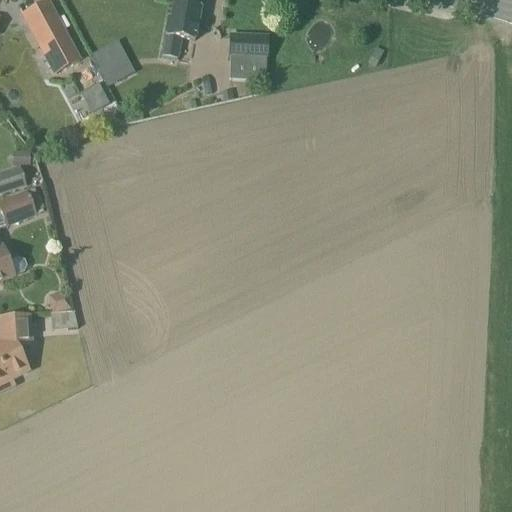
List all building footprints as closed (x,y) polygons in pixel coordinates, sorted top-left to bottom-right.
[(79,63),(47,3),(22,17),(54,76),(79,63)] [(168,19),(164,36),(167,37),(162,58),(176,61),(180,40),(194,43),(200,9),(174,4),(171,19),(168,19)] [(229,38),(229,61),(217,62),(219,74),(239,74),(238,81),(265,80),(265,68),(267,67),(267,64),(268,64),(268,39),(229,38)] [(105,49),(91,56),(102,78),(116,70),(105,49)] [(12,168),(29,168),(29,154),(12,154),(12,168)] [(21,172),(0,178),(0,197),(26,189),(21,172)] [(34,193),(26,196),(0,206),(0,211),(6,228),(42,214),(34,193)] [(2,249),(0,250),(0,287),(2,287),(1,284),(14,279),(2,249)] [(52,316),(70,312),(67,294),(48,298),(52,316)] [(31,347),(29,318),(0,320),(0,387),(28,374),(16,348),(31,347)]
